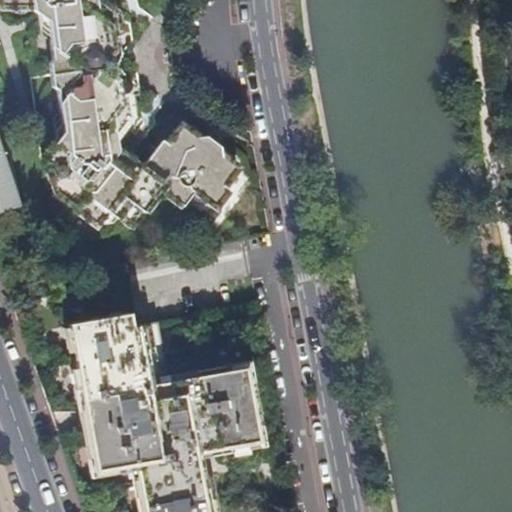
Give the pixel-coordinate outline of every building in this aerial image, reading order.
[(0,0),(3,10),(29,6),(47,21),(53,61),(50,65),(52,88),(57,92),(63,134),(43,161),(55,194),(74,208),(73,210),(95,227),(105,214),(116,221),(128,205),(141,213),(158,192),(180,208),(184,204),(206,219),(227,189),(223,186),(236,168),(220,156),(219,148),(203,136),(195,137),(181,127),(166,145),(161,143),(155,151),(140,170),(108,147),(130,117),(126,95),(118,97),(116,84),(122,75),(113,69),(120,59),(111,53),(110,42),(117,40),(114,17),(91,0),(0,0)] [(145,143),(124,0),(91,0),(114,17),(117,40),(110,42),(111,53),(120,59),(113,69),(122,75),(116,84),(118,97),(126,95),(130,117),(108,147),(140,170),(155,151),(145,143)] [(0,213),(18,208),(0,153),(0,213)] [(2,239),(0,239),(0,245),(7,268),(16,264),(21,260),(22,253),(22,247),(18,242),(13,239),(8,239),(2,239)] [(70,325),(97,473),(136,466),(144,511),(222,511),(220,497),(205,500),(196,455),(261,443),(247,369),(170,383),(159,324),(132,330),(129,315),(70,325)]
